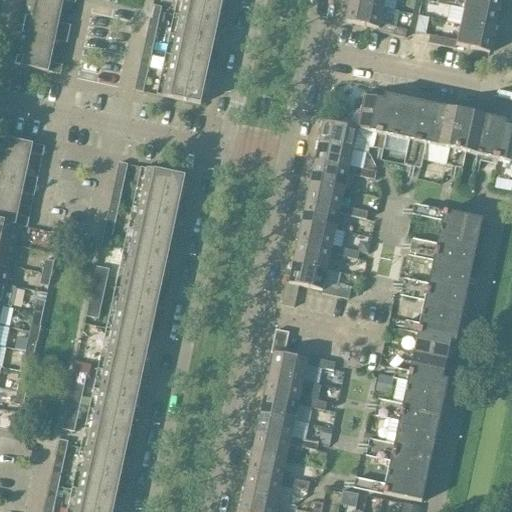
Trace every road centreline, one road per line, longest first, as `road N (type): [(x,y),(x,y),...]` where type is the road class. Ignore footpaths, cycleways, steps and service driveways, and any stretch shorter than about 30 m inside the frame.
road 1 (residential): [(223,147),(128,511)]
road 2 (residential): [(203,511),(289,162)]
road 3 (residential): [(0,104),(223,147)]
road 4 (residential): [(511,101),(314,53)]
road 5 (residential): [(253,0),(223,147)]
